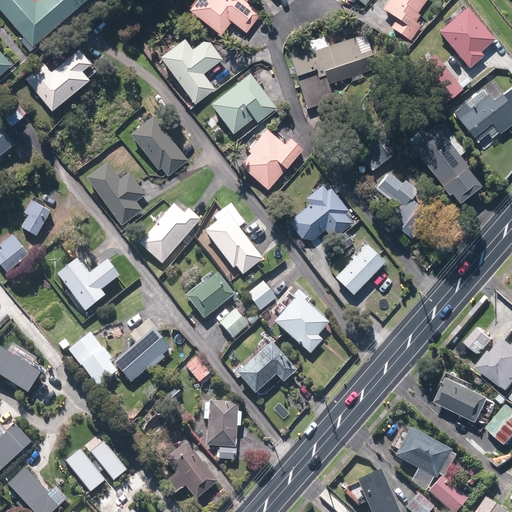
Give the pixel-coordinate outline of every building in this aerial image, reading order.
[(0,0),(0,77),(14,65),(0,48),(0,5),(36,47),(90,0),(0,0)] [(203,0),(195,10),(224,35),(236,21),(249,32),(264,14),(250,2),(251,0),(203,0)] [(394,27),(412,40),(422,25),(418,22),(422,15),(419,13),(428,0),(392,0),(386,8),(400,18),(394,27)] [(442,32),(472,68),(487,56),(483,51),(498,39),(472,7),(442,32)] [(419,21),(424,25),(428,20),(423,16),(419,21)] [(294,60),(311,109),(336,100),(331,85),(352,77),(354,83),(366,78),(364,73),(380,68),(373,50),(363,54),(358,37),(294,60)] [(165,58),(200,103),(218,88),(207,74),(226,59),(214,43),(207,42),(197,50),(190,39),(165,58)] [(26,79),(55,111),(94,80),(87,71),(95,65),(83,49),(54,72),(47,63),(26,79)] [(417,71),(444,106),(465,90),(438,54),(417,71)] [(215,104),(237,133),(257,118),(260,122),(279,108),(254,75),(215,104)] [(457,113),(480,142),(490,134),(494,139),(501,133),(502,134),(511,126),(511,103),(505,94),(496,101),(491,95),(487,90),(457,113)] [(378,94),(379,109),(391,108),(390,93),(378,94)] [(1,112),(14,127),(26,117),(25,116),(28,113),(19,103),(16,106),(12,102),(1,112)] [(360,107),(365,113),(370,110),(365,104),(360,107)] [(164,167),(170,175),(190,160),(158,116),(134,134),(160,170),(164,167)] [(0,157),(18,144),(0,121),(0,157)] [(457,193),(465,202),(486,186),(471,167),(472,166),(440,125),(415,145),(454,195),(457,193)] [(244,165),(271,189),(306,150),(293,139),(288,146),(270,130),(251,150),(255,153),(244,165)] [(361,153),(375,170),(400,151),(386,134),(361,153)] [(90,176),(122,225),(145,210),(138,200),(148,194),(133,172),(123,179),(112,161),(90,176)] [(391,220),(415,239),(433,215),(414,200),(421,191),(408,180),(406,183),(392,172),(381,188),(402,205),(391,220)] [(291,222),(309,244),(328,230),(334,239),(355,223),(347,213),(351,211),(333,188),(330,191),(326,185),(309,198),(314,204),(291,222)] [(25,227),(39,235),(53,211),(39,203),(41,199),(38,197),(36,201),(35,200),(28,212),(32,214),(25,227)] [(142,246),(164,264),(203,220),(191,210),(187,214),(177,206),(142,246)] [(239,267),(244,275),(265,260),(232,216),(208,233),(236,269),(239,267)] [(332,246),(340,255),(355,242),(347,233),(332,246)] [(0,252),(0,260),(9,272),(31,254),(15,234),(3,245),(5,248),(0,252)] [(339,277),(356,295),(388,262),(370,245),(339,277)] [(61,276),(88,312),(108,297),(81,262),(61,276)] [(188,297),(207,320),(237,296),(221,276),(219,278),(214,273),(203,281),(205,283),(188,297)] [(250,295),(262,311),(278,299),(266,283),(250,295)] [(277,324),(312,355),(325,341),(320,337),(331,324),(308,302),(310,300),(301,292),(296,298),(299,300),(277,324)] [(277,311),(282,314),(286,309),(281,305),(277,311)] [(276,318),(268,309),(258,317),(266,327),(276,318)] [(222,324),(236,338),(251,325),(237,310),(222,324)] [(117,364),(134,383),(149,370),(151,372),(167,358),(165,356),(173,349),(159,332),(160,331),(153,322),(134,338),(140,345),(117,364)] [(465,341),(479,353),(492,338),(478,326),(465,341)] [(105,337),(105,341),(117,339),(116,332),(105,337)] [(84,365),(101,387),(120,372),(112,362),(115,360),(107,349),(106,351),(93,334),(70,351),(82,367),(84,365)] [(511,348),(505,343),(493,357),(489,353),(478,367),(505,388),(511,379),(511,348)] [(242,375),(259,395),(280,376),(286,384),(300,372),(276,345),(274,347),(270,344),(259,353),(262,357),(242,375)] [(0,346),(0,375),(27,394),(41,374),(0,346)] [(189,368),(202,383),(212,374),(200,359),(189,368)] [(179,381),(183,386),(188,382),(184,377),(179,381)] [(436,402),(477,422),(489,397),(448,377),(436,402)] [(496,398),(502,404),(506,399),(501,394),(496,398)] [(211,446),(238,448),(240,427),(243,427),(244,414),(241,413),(242,405),(214,403),(211,446)] [(487,428),(506,444),(511,436),(511,409),(506,404),(487,428)] [(6,420),(0,425),(0,471),(33,442),(17,424),(13,428),(6,420)] [(406,431),(392,455),(432,478),(445,454),(445,453),(445,452),(406,431)] [(158,451),(164,451),(168,448),(168,443),(165,439),(159,439),(155,442),(155,447),(158,451)] [(105,441),(91,453),(113,481),(127,470),(105,441)] [(169,462),(198,500),(221,483),(191,444),(180,452),(175,446),(166,453),(171,461),(169,462)] [(82,449),(65,461),(89,493),(106,481),(82,449)] [(222,460),(238,461),(238,449),(222,449),(222,460)] [(472,479),(477,472),(470,466),(464,473),(472,479)] [(27,468),(9,484),(33,511),(53,511),(60,506),(27,468)] [(352,481),(365,511),(394,511),(377,471),(352,481)] [(485,476),(480,482),(483,485),(488,480),(485,476)] [(439,479),(426,493),(446,511),(452,511),(463,500),(439,479)] [(415,494),(403,508),(408,511),(425,511),(430,507),(415,494)] [(502,511),(503,510),(483,497),(473,511),(502,511)]
